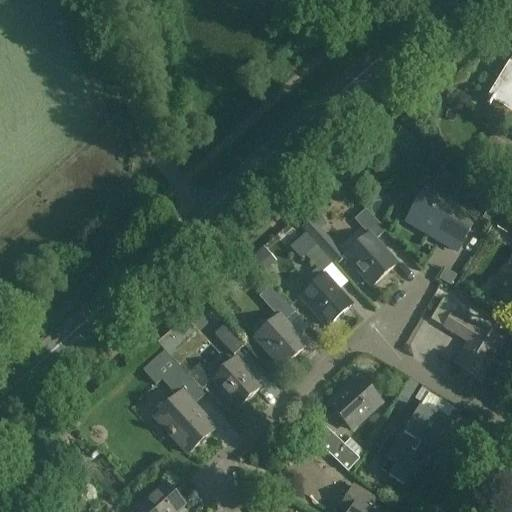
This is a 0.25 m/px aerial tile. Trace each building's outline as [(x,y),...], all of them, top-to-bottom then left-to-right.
[(511,59),(488,99),(510,113),(511,109),(511,59)] [(511,144),(493,134),(481,153),(511,171),(511,144)] [(430,190),(428,189),(407,224),(456,253),(477,219),(452,203),(462,185),(441,172),(430,190)] [(302,229),(336,267),(346,258),(311,221),(302,229)] [(346,258),(372,288),(398,265),(371,235),(346,258)] [(321,273),(325,277),(301,298),(328,328),(352,307),(334,287),(344,278),(309,239),(293,253),(300,261),(305,257),(318,272),(321,273)] [(255,256),(249,262),(262,276),(267,271),(255,256)] [(511,260),(492,294),(511,306),(511,260)] [(493,356),(502,341),(478,326),(477,327),(453,313),(444,328),(468,342),(454,364),(477,377),(491,355),(493,356)] [(256,340),(282,369),(306,347),(280,318),(256,340)] [(214,336),(233,357),(244,347),(225,326),(214,336)] [(148,355),(153,364),(168,357),(163,347),(148,355)] [(244,374),(246,372),(236,361),(212,382),(237,411),(259,391),(244,374)] [(161,382),(178,401),(156,421),(188,456),(215,432),(193,408),(205,397),(177,367),(161,382)] [(380,403),(359,380),(329,406),(350,430),(380,403)] [(429,413),(421,408),(407,400),(388,430),(416,447),(413,452),(410,450),(399,467),(396,466),(388,478),(404,487),(411,475),(415,477),(423,464),(427,467),(439,446),(435,444),(449,421),(431,411),(429,413)] [(314,442),(347,473),(359,461),(326,430),(314,442)] [(181,511),(185,509),(164,486),(136,511),(181,511)] [(344,511),(368,511),(375,502),(353,489),(340,509),(344,511)]
